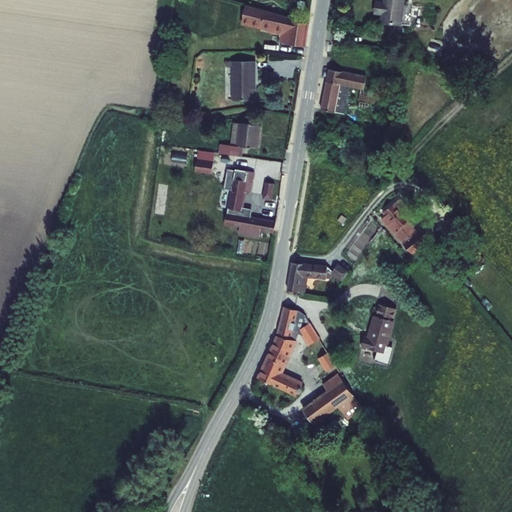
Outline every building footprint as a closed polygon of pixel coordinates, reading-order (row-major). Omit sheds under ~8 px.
[(376,0),(375,10),(383,10),(383,18),(402,19),(403,0),(376,0)] [(256,8),(244,5),(244,7),(242,22),(245,23),(279,30),(278,42),(304,46),(307,23),(289,20),(290,18),(269,12),(256,8)] [(174,74),(184,75),(187,59),(177,57),(174,74)] [(263,63),(240,63),(240,102),(261,102),(261,85),(263,85),(263,63)] [(336,71),(334,84),(345,86),(356,87),(371,90),(373,78),(336,71)] [(334,84),(333,83),(328,112),(342,115),(351,116),(356,87),(345,86),(334,84)] [(242,144),(226,142),(224,152),(244,155),(246,145),(263,148),(267,126),(246,122),(242,144)] [(220,161),(204,158),(202,168),(218,171),(220,161)] [(240,172),(232,171),(228,190),(236,192),(231,215),(232,215),(229,226),(245,229),(244,235),(265,239),(266,233),(279,235),(281,223),(282,220),(255,215),(256,209),(245,208),(248,194),(254,195),(258,174),(240,171),(240,172)] [(278,186),(269,184),(266,200),(275,202),(278,186)] [(392,215),(387,220),(398,234),(413,221),(420,229),(422,228),(415,219),(419,216),(405,199),(389,212),(392,215)] [(416,257),(432,243),(420,229),(413,221),(398,234),(416,257)] [(424,231),(422,228),(420,229),(432,243),(437,239),(428,228),(424,231)] [(330,267),(298,263),(293,290),(309,292),(312,276),(328,278),(332,279),(333,267),(330,267)] [(355,271),(344,263),(339,270),(350,278),(355,271)] [(369,335),(366,346),(364,352),(373,354),(374,348),(387,351),(392,335),(390,334),(394,317),(397,305),(383,302),(380,314),(379,314),(373,336),(369,335)] [(282,340),(263,379),(300,397),(306,384),(284,374),(301,338),(302,336),(296,334),(298,324),(304,325),(306,326),(309,316),(300,310),(289,307),(282,340)] [(296,334),(302,336),(304,325),(298,324),(296,334)] [(326,343),(316,328),(307,335),(317,349),(326,343)] [(342,370),(335,358),(326,363),(334,375),(342,370)] [(336,394),(312,410),(322,425),(346,409),(350,415),(363,407),(359,401),(349,385),(345,378),(332,387),(336,394)]
